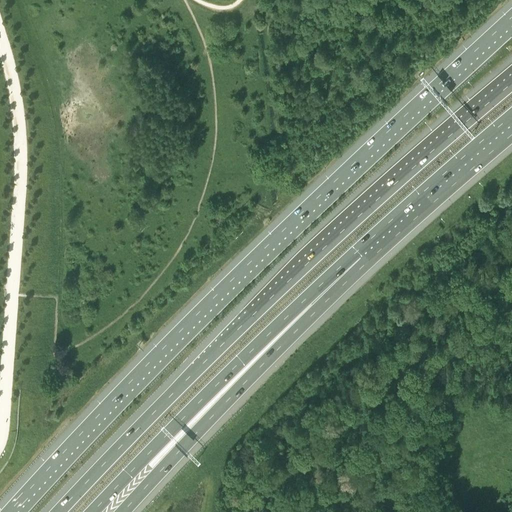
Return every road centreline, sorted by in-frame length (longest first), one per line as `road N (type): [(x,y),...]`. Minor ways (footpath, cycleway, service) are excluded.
road 1 (trunk): [(511,20),(236,277),(14,511)]
road 2 (motorway): [(511,81),(304,263),(58,511)]
road 3 (motorway): [(93,511),(235,365),(360,256)]
road 4 (trunk): [(123,511),(360,256)]
road 5 (motorway): [(360,256),(511,124)]
